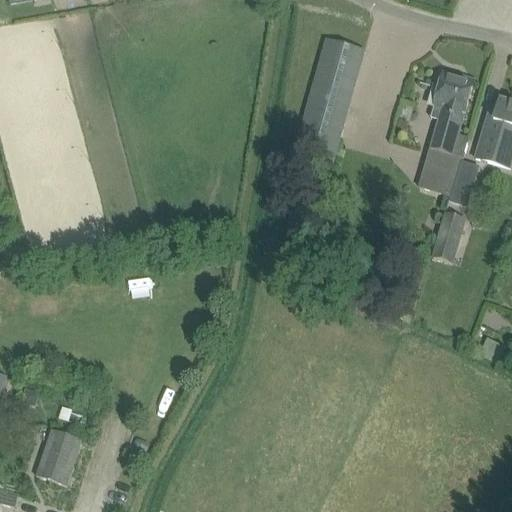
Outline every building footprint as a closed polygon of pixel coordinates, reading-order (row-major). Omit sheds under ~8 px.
[(332,167),(359,73),(365,54),(326,43),(294,156),(332,167)] [(450,199),(461,164),(468,139),(459,137),(474,85),(443,76),(440,89),(436,87),(430,106),(442,110),(419,190),(450,199)] [(495,121),(488,119),(476,161),(511,171),(511,166),(511,105),(510,105),(511,102),(508,101),(507,104),(501,102),(495,121)] [(467,209),(478,169),(461,164),(450,199),(449,204),(467,209)] [(446,215),(433,261),(451,266),(464,221),(446,215)] [(73,309),(95,307),(93,286),(71,288),(73,309)] [(191,311),(185,331),(210,338),(216,319),(191,311)] [(80,370),(81,350),(52,348),(51,368),(80,370)] [(193,377),(202,363),(183,351),(174,365),(193,377)] [(36,479),(48,483),(67,489),(82,444),(51,433),(36,479)]
